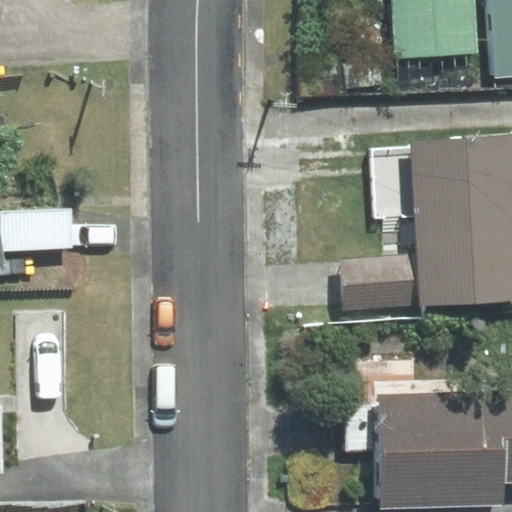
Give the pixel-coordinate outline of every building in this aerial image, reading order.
[(463,0),(382,0),(386,59),(467,55),(463,0)] [(511,74),(511,0),(481,0),(486,76),(511,74)] [(404,256),(408,306),(511,299),(500,137),(397,144),(404,256)] [(0,254),(63,252),(61,214),(0,217),(0,254)] [(331,310),(408,306),(404,256),(329,260),(331,310)] [(414,366),(336,368),(338,450),(359,450),(361,508),(491,505),(490,483),(511,482),(511,394),(434,397),(434,381),(415,381),(414,366)]
